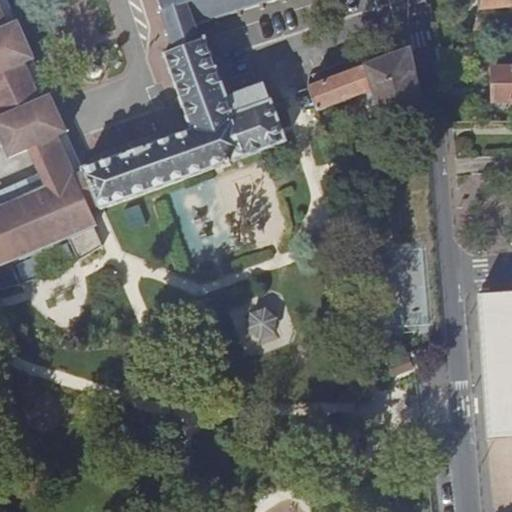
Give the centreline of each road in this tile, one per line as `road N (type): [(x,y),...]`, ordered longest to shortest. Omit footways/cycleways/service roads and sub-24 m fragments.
road 1 (residential): [(407,0),(436,132),(449,273)]
road 2 (residential): [(449,273),(470,511)]
